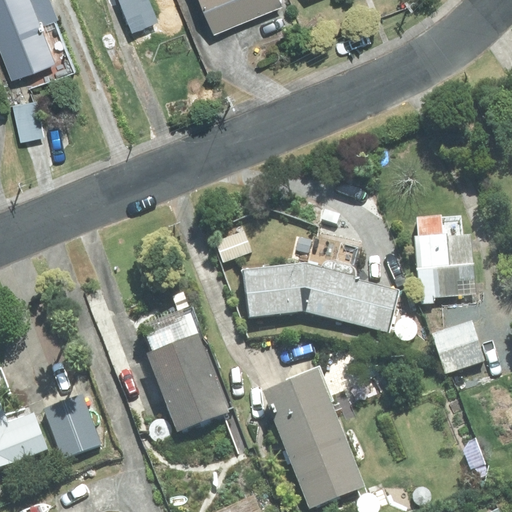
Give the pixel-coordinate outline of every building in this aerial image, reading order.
[(0,0),(0,55),(11,83),(55,66),(40,28),(55,22),(46,0),(0,0)] [(194,0),(211,39),(279,11),(273,0),(194,0)] [(11,108),(20,145),(41,140),(32,104),(11,108)] [(410,252),(418,313),(431,311),(431,308),(474,302),(467,247),(462,247),(459,222),(411,229),(414,252),(410,252)] [(396,300),(351,290),(357,263),(310,253),(305,275),(264,281),(262,268),(237,272),(240,286),(237,286),(244,331),(301,322),(387,341),(396,300)] [(475,330),(429,344),(441,382),(479,371),(472,348),(480,346),(475,330)] [(194,349),(146,368),(174,442),(223,423),(194,349)] [(259,404),(306,511),(315,511),(360,492),(311,382),(259,404)] [(42,417),(60,463),(97,449),(79,402),(42,417)] [(0,474),(42,457),(29,424),(4,433),(0,421),(0,474)] [(406,482),(386,492),(391,505),(412,496),(406,482)]
